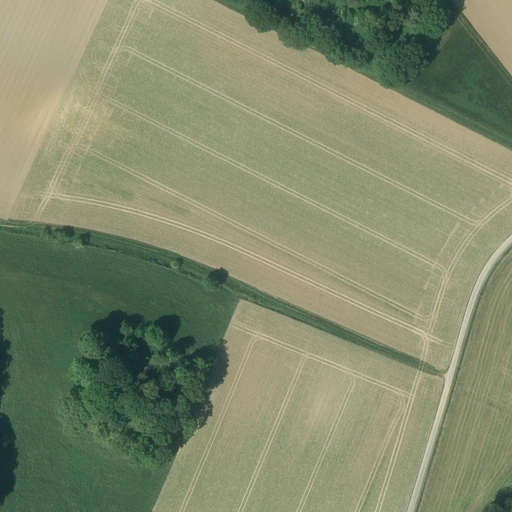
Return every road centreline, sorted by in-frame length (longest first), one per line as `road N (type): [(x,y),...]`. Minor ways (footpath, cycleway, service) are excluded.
road 1 (track): [(0,227),(160,259),(450,380)]
road 2 (track): [(226,0),(511,147)]
road 3 (track): [(410,511),(478,287),(511,237)]
